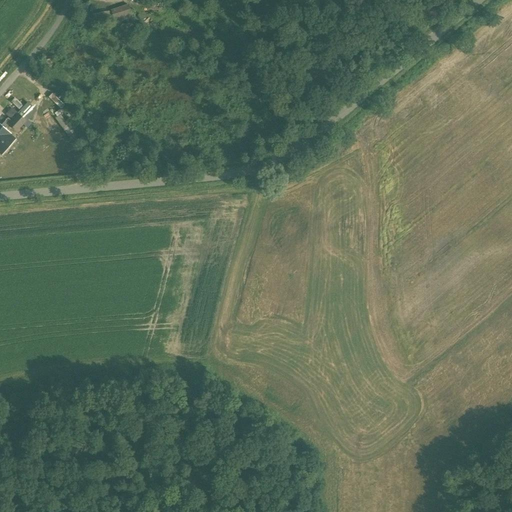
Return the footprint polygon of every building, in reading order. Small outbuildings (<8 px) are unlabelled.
[(93,25),(130,19),(128,7),(91,13),(93,25)] [(31,93),(39,83),(26,72),(17,82),(31,93)] [(64,106),(52,94),(39,106),(51,119),(64,106)] [(28,117),(16,104),(7,113),(19,126),(28,117)] [(23,147),(0,128),(0,146),(0,147),(14,158),(23,147)]
